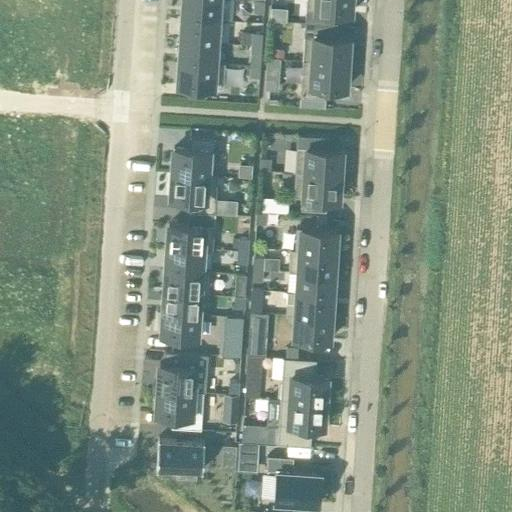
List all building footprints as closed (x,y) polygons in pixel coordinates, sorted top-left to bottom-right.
[(34,0),(33,16),(70,18),(71,0),(34,0)] [(183,0),(182,17),(218,19),(218,0),(183,0)] [(254,0),(253,11),(264,12),(264,0),(254,0)] [(306,0),(306,10),(351,13),(351,0),(306,0)] [(33,16),(32,36),(69,38),(70,18),(33,16)] [(182,17),(181,39),(216,41),(218,19),(182,17)] [(302,59),(348,62),(349,37),(336,37),(337,23),(305,21),(304,40),(302,59)] [(252,31),(251,43),(261,44),(262,32),(252,31)] [(32,36),(30,56),(67,59),(69,38),(32,36)] [(181,39),(179,59),(215,61),(216,41),(181,39)] [(250,56),(250,63),(260,64),(261,56),(261,44),(251,43),(250,56)] [(30,56),(29,78),(66,80),(67,59),(30,56)] [(266,56),(264,88),(266,89),(270,89),(278,89),(280,57),(266,56)] [(179,59),(178,84),(223,87),(224,62),(215,61),(179,59)] [(300,97),(299,105),(325,107),(325,98),(326,86),(346,87),(348,62),(302,59),(300,97)] [(250,63),(249,76),(259,77),(260,64),(250,63)] [(242,118),(232,119),(231,130),(241,131),(242,118)] [(26,125),(24,146),(61,149),(63,127),(26,125)] [(241,133),(231,134),(231,145),(241,146),(241,133)] [(296,159),(295,171),(340,174),(342,149),(328,148),(329,136),(297,133),(297,146),(296,159)] [(173,147),(171,171),(213,173),(215,137),(190,135),(189,148),(173,147)] [(24,146),(23,167),(60,169),(61,149),(24,146)] [(260,157),(260,169),(269,169),(270,157),(260,157)] [(23,167),(22,187),(59,190),(60,169),(23,167)] [(171,171),(170,196),(190,197),(190,210),(215,212),(217,173),(213,173),(171,171)] [(295,171),(293,196),(301,196),(300,209),(326,210),(327,198),(339,199),(340,174),(295,171)] [(22,187),(20,207),(57,210),(58,200),(59,190),(22,187)] [(20,207),(19,229),(41,230),(41,233),(52,234),(52,231),(56,231),(57,210),(20,207)] [(168,222),(167,246),(202,248),(212,249),(214,225),(215,212),(190,210),(189,223),(168,222)] [(257,211),(256,223),(266,223),(267,211),(257,211)] [(317,214),(317,223),(326,223),(327,214),(317,214)] [(296,227),(295,248),(335,251),(337,229),(316,228),(296,227)] [(238,237),(238,249),(248,250),(249,238),(238,237)] [(167,246),(165,267),(201,269),(202,248),(167,246)] [(290,248),(289,270),(334,273),(334,262),(335,251),(295,248),(290,248)] [(238,249),(237,261),(247,262),(248,250),(238,249)] [(254,256),(253,268),(263,269),(264,257),(254,256)] [(165,267),(164,291),(200,294),(210,294),(211,270),(201,269),(165,267)] [(253,268),(252,280),(262,281),(263,269),(253,268)] [(287,290),(287,292),(310,294),(332,295),(333,284),(334,273),(289,270),(289,271),(287,290)] [(236,272),(235,294),(245,295),(246,273),(236,272)] [(251,288),(250,311),(260,312),(261,289),(251,288)] [(164,291),(162,312),(198,314),(200,294),(164,291)] [(287,292),(286,314),(295,315),(313,316),(331,317),(332,295),(310,294),(287,292)] [(235,294),(234,307),(244,307),(245,295),(235,294)] [(250,311),(249,323),(259,324),(260,312),(250,311)] [(162,312),(161,333),(197,335),(198,314),(162,312)] [(295,315),(294,337),(312,338),(330,339),(331,317),(313,316),(295,315)] [(221,326),(220,353),(240,354),(242,327),(221,326)] [(286,346),(285,356),(298,357),(298,347),(286,346)] [(159,363),(157,389),(193,391),(202,391),(205,392),(208,353),(164,350),(163,363),(159,363)] [(283,356),(280,397),(325,400),(327,375),(315,374),(316,358),(283,356)] [(246,378),(245,395),(259,396),(260,379),(246,378)] [(229,380),(228,392),(238,393),(239,381),(229,380)] [(157,389),(156,412),(174,414),(174,425),(200,427),(202,391),(193,391),(157,389)] [(243,422),(242,441),(259,442),(277,443),(310,445),(312,425),(324,425),(325,400),(280,397),(280,398),(278,424),(268,424),(243,422)] [(213,430),(212,438),(225,439),(226,431),(213,430)] [(158,436),(156,466),(157,466),(158,465),(178,466),(177,475),(195,477),(196,467),(201,467),(201,469),(202,469),(204,439),(203,439),(203,440),(159,438),(159,436),(158,436)] [(239,441),(237,468),(247,469),(257,470),(259,442),(242,441),(239,441)] [(267,455),(266,469),(276,470),(274,499),(318,502),(320,472),(292,470),(293,457),(267,455)] [(47,492),(43,496),(52,504),(56,500),(47,492)]
